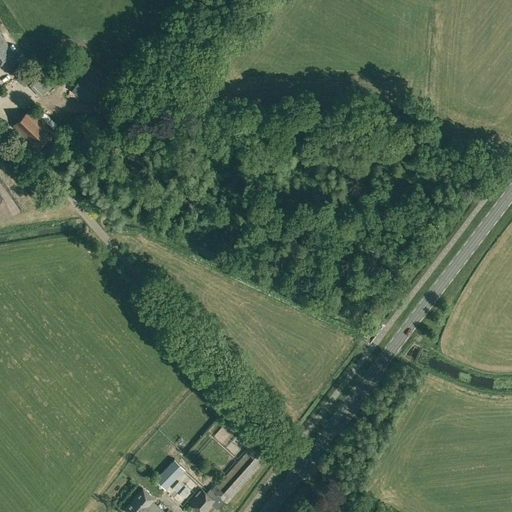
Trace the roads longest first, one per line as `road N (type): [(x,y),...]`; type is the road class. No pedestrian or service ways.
road 1 (track): [(78,213),(140,165),(170,113),(287,101),(420,133)]
road 2 (secondary): [(303,465),(511,193)]
road 3 (unclassified): [(303,465),(78,213)]
road 4 (track): [(170,113),(252,0)]
